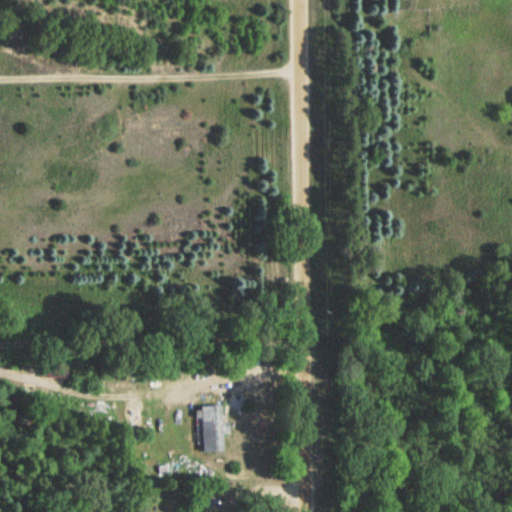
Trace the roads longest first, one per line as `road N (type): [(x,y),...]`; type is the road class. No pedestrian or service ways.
road 1 (residential): [(306,511),(297,0)]
road 2 (residential): [(298,70),(0,77)]
